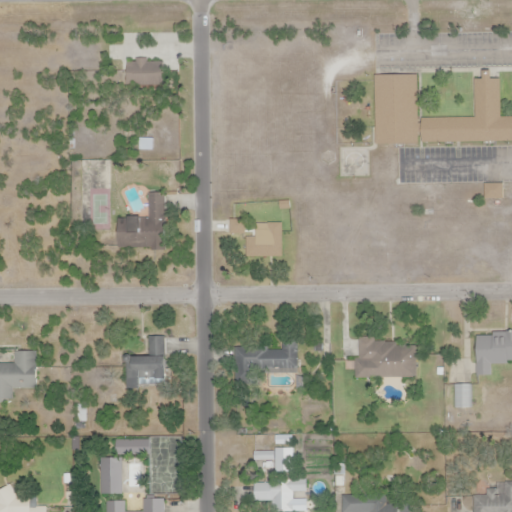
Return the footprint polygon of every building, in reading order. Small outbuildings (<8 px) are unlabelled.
[(128,62),(128,84),(164,84),(164,62),(128,62)] [(374,76),(375,144),(417,144),(416,76),(374,76)] [(425,123),(425,143),(511,141),(511,116),(501,116),(501,77),(474,78),(475,122),(425,123)] [(486,186),(485,199),(502,200),(502,187),(486,186)] [(120,218),(120,248),(165,248),(165,195),(147,195),(147,218),(120,218)] [(232,220),(232,235),(249,235),(249,221),(232,220)] [(245,239),(245,258),(280,258),(280,226),(253,226),(253,239),(245,239)] [(131,357),(129,382),(168,384),(171,335),(151,334),(149,358),(131,357)] [(511,335),(478,335),(478,381),(491,380),(491,363),(511,363),(511,335)] [(357,339),(357,379),(416,378),(415,348),(375,349),(374,338),(357,339)] [(236,347),(237,375),(297,374),(296,340),(279,340),(280,351),(267,352),(267,346),(236,347)] [(0,364),(0,400),(14,400),(14,387),(41,386),(39,353),(15,354),(16,364),(0,364)] [(256,443),(257,455),(281,460),(282,474),(295,473),(292,440),(256,443)] [(101,460),(101,496),(123,496),(124,460),(101,460)] [(252,485),(253,503),(278,502),(278,511),(311,511),(310,482),(252,485)] [(0,511),(44,511),(45,511),(30,511),(30,498),(18,497),(9,484),(0,490),(0,511)] [(477,498),(477,511),(511,511),(511,484),(505,485),(505,498),(477,498)] [(341,497),(341,511),(414,511),(414,496),(341,497)] [(104,503),(104,511),(162,511),(162,500),(143,501),(144,511),(124,511),(124,502),(104,503)]
